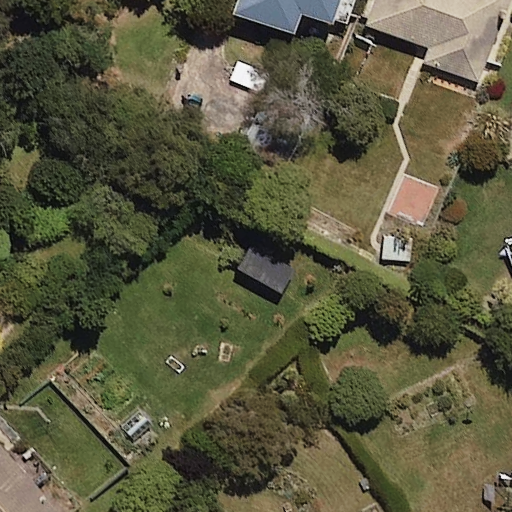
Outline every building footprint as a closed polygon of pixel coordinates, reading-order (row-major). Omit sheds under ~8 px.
[(298,0),(306,0),(333,7),(334,0),(230,0),(293,17),(298,0)] [(506,0),(370,0),(365,15),(432,40),(426,56),(477,76),(506,0)] [(441,189),(403,178),(391,217),(429,228),(441,189)] [(292,264),(251,240),(239,262),(279,286),(292,264)] [(70,511),(0,433),(0,511),(70,511)]
